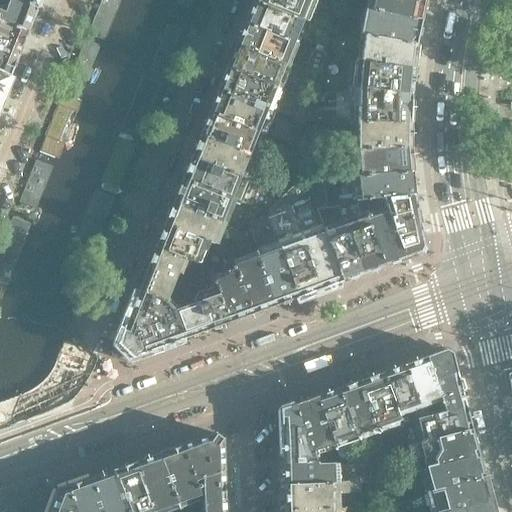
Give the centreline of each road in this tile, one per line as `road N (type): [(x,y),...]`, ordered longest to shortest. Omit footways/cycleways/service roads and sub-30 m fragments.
road 1 (residential): [(50,439),(225,0)]
road 2 (residential): [(483,281),(50,439)]
road 3 (primary): [(483,281),(456,145),(455,73),(470,0)]
road 4 (residential): [(240,391),(441,314),(483,281)]
road 5 (residential): [(38,467),(240,391)]
road 6 (residential): [(67,0),(0,168)]
road 7 (primary): [(511,400),(483,281)]
road 8 (residential): [(249,511),(240,391)]
